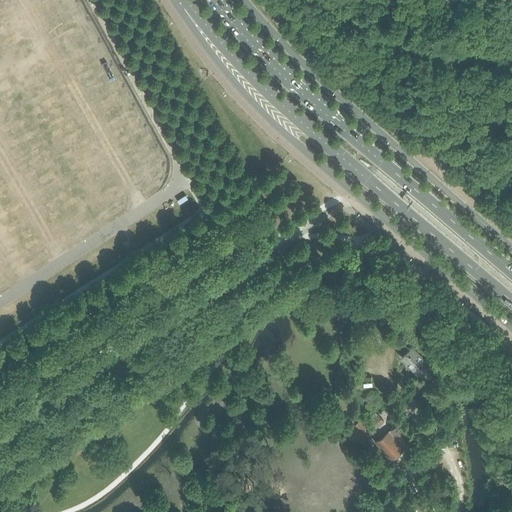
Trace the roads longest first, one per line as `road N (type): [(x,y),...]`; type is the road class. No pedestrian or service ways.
road 1 (tertiary): [(190,5),(210,54),(266,116),(511,326)]
road 2 (primary): [(190,5),(273,97),(511,302)]
road 3 (primary): [(511,273),(296,89),(212,0)]
road 4 (tertiary): [(511,248),(327,86),(243,0)]
